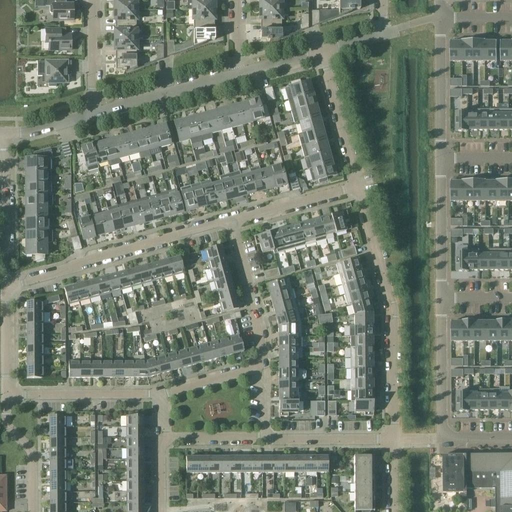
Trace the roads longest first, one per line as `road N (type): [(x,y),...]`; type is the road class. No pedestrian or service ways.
road 1 (residential): [(393,438),(394,310),(359,185)]
road 2 (residential): [(3,285),(229,222)]
road 3 (residential): [(90,113),(237,73)]
road 4 (residential): [(3,391),(155,394)]
road 5 (residential): [(3,285),(2,134)]
road 6 (residential): [(262,364),(229,222)]
road 7 (residential): [(359,185),(321,49)]
road 8 (residential): [(441,19),(444,159)]
road 9 (residential): [(444,159),(445,299)]
road 10 (residential): [(445,299),(443,438)]
road 11 (residential): [(229,222),(359,185)]
road 12 (residential): [(393,438),(261,438)]
road 13 (residential): [(28,511),(27,453),(7,430),(3,391)]
